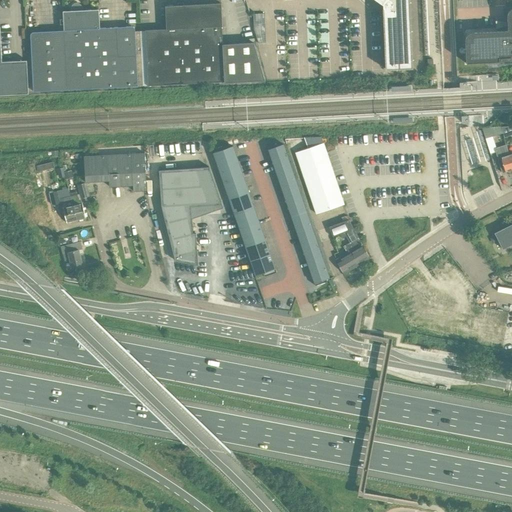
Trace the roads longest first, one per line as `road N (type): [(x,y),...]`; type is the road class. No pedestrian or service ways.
road 1 (motorway): [(511,429),(0,332)]
road 2 (motorway): [(0,386),(511,481)]
road 3 (secondary): [(266,511),(0,258)]
road 4 (secondary): [(329,336),(151,304),(83,305)]
road 5 (secondary): [(83,305),(315,349)]
road 6 (residential): [(329,336),(338,312),(370,287),(450,228),(511,198)]
road 7 (unknown): [(276,136),(349,303)]
road 8 (secondary): [(50,426),(122,456),(203,511)]
road 9 (secondary): [(315,349),(487,378)]
road 10 (secondary): [(487,378),(329,336)]
road 11 (unknown): [(419,261),(461,291),(466,320),(428,325),(409,295)]
